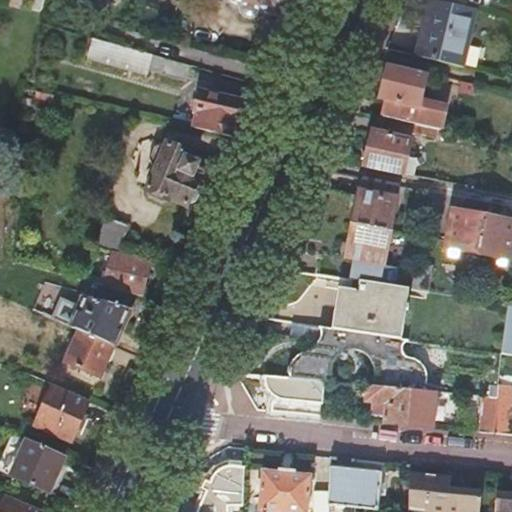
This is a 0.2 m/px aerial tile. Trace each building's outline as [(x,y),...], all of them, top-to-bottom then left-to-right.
[(225,0),(225,3),(241,7),(242,16),(242,17),(242,18),(243,19),(244,20),(245,21),(246,21),(247,22),(248,22),(249,22),(250,22),(251,21),(253,21),(254,20),(260,12),(276,17),(280,5),(293,9),(295,3),(296,3),(297,0),(225,0)] [(435,0),(430,0),(418,57),(464,68),(477,10),(435,0)] [(153,58),(94,42),(89,60),(148,76),(148,74),(153,58)] [(148,74),(159,77),(164,61),(153,58),(148,74)] [(186,85),(191,69),(164,61),(159,77),(186,85)] [(382,118),(442,131),(447,109),(421,103),(428,74),(390,65),(382,100),(387,101),(382,118)] [(54,98),(32,93),(30,103),(51,107),(54,98)] [(194,131),(236,141),(239,125),(242,125),(246,106),(200,95),(195,115),(198,115),(194,131)] [(377,117),(365,167),(414,177),(416,168),(415,158),(406,156),(412,133),(434,138),(435,136),(442,137),(443,132),(442,131),(382,118),(377,117)] [(187,208),(195,189),(199,179),(209,183),(216,166),(198,159),(196,165),(188,162),(191,155),(167,145),(148,191),(150,192),(149,195),(150,198),(164,204),(168,203),(169,200),(187,208)] [(199,179),(195,189),(205,193),(209,183),(199,179)] [(352,224),(391,232),(397,199),(400,187),(380,183),(362,179),(359,192),(358,192),(352,224)] [(444,248),(478,255),(485,216),(452,209),(444,248)] [(113,247),(124,222),(110,215),(99,241),(113,247)] [(511,221),(485,216),(478,255),(511,262),(508,284),(511,285),(511,221)] [(358,281),(381,284),(391,232),(352,224),(345,259),(362,262),(358,281)] [(151,277),(154,265),(113,254),(106,281),(105,288),(145,298),(149,285),(151,277)] [(415,263),(410,289),(427,291),(432,266),(415,263)] [(86,276),(84,282),(97,286),(105,288),(106,281),(86,276)] [(158,279),(151,277),(149,285),(156,286),(158,279)] [(339,289),(332,329),(402,340),(409,289),(407,288),(391,286),(381,284),(358,281),(357,281),(355,291),(339,289)] [(86,298),(73,329),(80,332),(114,347),(130,310),(86,298)] [(511,304),(509,304),(501,354),(511,355),(511,304)] [(292,377),(293,379),(325,382),(337,383),(334,378),(333,372),(333,367),(335,362),(338,357),(342,353),(347,351),(352,350),(358,350),(362,352),(367,354),(370,358),(373,362),(375,366),(375,372),(374,377),(372,382),(369,386),(412,390),(424,391),(424,390),(425,389),(426,386),(426,384),(426,382),(426,380),(426,378),(426,375),(425,373),(425,371),(424,369),(423,367),(422,366),(421,365),(419,363),(417,362),(415,361),(413,360),(409,358),(407,357),(405,356),(404,356),(403,354),(403,353),(402,352),(403,350),(403,348),(404,346),(404,345),(405,343),(406,342),(407,341),(402,340),(332,329),(321,328),(321,329),(322,331),(322,334),(322,336),(322,337),(322,339),(321,342),(320,343),(319,345),(318,346),(317,347),(315,348),(313,349),(312,349),(310,351),(307,352),(305,353),(302,355),(300,357),(298,359),(296,361),(295,362),(294,364),(292,366),(289,366),(288,369),(291,370),(292,372),(292,375),(292,377)] [(99,382),(114,347),(80,332),(66,365),(98,379),(97,381),(99,382)] [(325,382),(293,379),(268,376),(268,381),(269,386),(270,391),(272,394),(274,396),(276,398),(273,405),(272,412),(322,417),(325,382)] [(91,402),(54,386),(35,428),(72,444),(91,402)] [(409,426),(412,390),(369,386),(367,401),(388,403),(386,424),(409,426)] [(328,388),(325,418),(342,419),(345,389),(328,388)] [(441,393),(424,391),(412,390),(409,426),(432,429),(435,396),(441,397),(441,393)] [(494,435),(498,398),(483,397),(479,434),(494,435)] [(65,456),(28,440),(12,478),(49,493),(65,456)] [(381,474),(330,469),(330,493),(330,506),(378,511),(381,474)] [(213,480),(244,482),(245,470),(223,471),(217,474),(215,476),(213,480)] [(264,471),(259,511),(309,511),(313,476),(264,471)] [(410,477),(409,509),(446,511),(479,511),(481,495),(450,492),(451,481),(410,477)] [(207,493),(202,503),(243,503),(244,482),(213,480),(207,493)] [(316,511),(329,511),(330,506),(330,493),(316,493),(316,511)] [(495,511),(511,511),(511,495),(497,495),(495,511)] [(42,511),(7,497),(0,511),(42,511)] [(198,511),(227,511),(227,507),(243,507),(243,503),(202,503),(198,511)]
